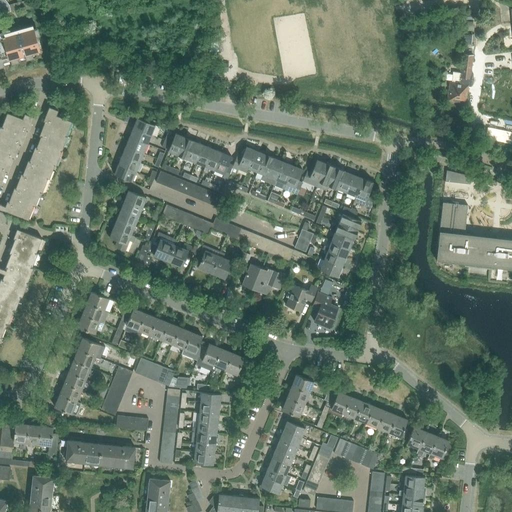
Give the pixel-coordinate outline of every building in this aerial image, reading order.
[(27,0),(22,2),(24,7),(24,8),(24,10),(30,8),(38,6),(36,0),(27,0)] [(22,2),(10,5),(12,11),(24,8),(24,7),(22,2)] [(0,7),(0,14),(12,11),(10,5),(8,5),(0,7)] [(0,67),(4,66),(3,62),(10,60),(11,64),(19,62),(26,60),(33,58),(32,54),(40,52),(36,36),(39,35),(37,28),(34,29),(33,28),(32,24),(0,33),(0,67)] [(470,35),(466,34),(461,34),(460,44),(472,45),(472,35),(470,35)] [(465,104),(468,86),(470,87),(471,79),(470,79),(473,55),(463,54),(460,73),(452,72),(451,83),(449,82),(445,102),(465,104)] [(216,71),(228,72),(228,63),(216,63),(216,71)] [(51,102),(49,107),(43,121),(45,122),(39,136),(41,137),(39,141),(36,147),(35,147),(29,161),(28,160),(22,174),(21,174),(16,188),(14,187),(14,188),(9,202),(7,201),(5,206),(0,204),(0,185),(0,186),(6,172),(7,172),(11,163),(13,158),(14,158),(20,145),(21,145),(27,131),(28,132),(32,123),(34,117),(25,114),(23,119),(7,112),(1,127),(0,127),(0,272),(4,274),(0,282),(0,337),(1,338),(7,324),(8,324),(14,310),(15,311),(21,297),(22,297),(33,268),(32,267),(37,253),(36,253),(42,238),(20,230),(17,229),(13,238),(15,239),(9,253),(11,254),(5,268),(6,268),(6,270),(0,268),(0,243),(1,241),(0,240),(0,208),(6,211),(28,220),(34,206),(35,206),(41,192),(42,193),(48,179),(49,179),(55,165),(56,166),(68,136),(66,136),(72,121),(56,115),(60,106),(51,102)] [(137,118),(133,128),(151,135),(155,125),(137,118)] [(133,128),(129,137),(147,144),(151,135),(133,128)] [(493,140),(495,130),(488,128),(485,139),(493,140)] [(177,156),(185,137),(175,133),(168,152),(177,156)] [(129,137),(125,146),(143,153),(147,144),(129,137)] [(187,160),(194,141),(185,137),(177,156),(187,160)] [(196,163),(203,145),(194,141),(187,160),(196,163)] [(205,167),(213,149),(203,145),(196,163),(205,167)] [(125,146),(122,155),(140,163),(143,153),(125,146)] [(246,147),(242,157),(237,155),(233,165),(232,167),(247,173),(248,169),(256,151),(246,147)] [(214,171),(222,152),(213,149),(205,167),(214,171)] [(248,169),(257,173),(265,154),(256,151),(248,169)] [(214,171),(223,175),(222,179),(227,181),(227,180),(232,167),(233,165),(228,163),(231,156),(222,152),(214,171)] [(255,177),(265,181),(274,158),(269,156),(269,155),(265,153),(265,154),(257,173),(255,177)] [(122,155),(118,164),(136,172),(140,163),(122,155)] [(265,181),(274,185),(283,162),(274,158),(265,181)] [(319,181),(326,164),(317,160),(311,173),(307,171),(302,181),(316,187),(319,181)] [(274,185),(283,189),(285,184),(292,165),(283,162),(274,185)] [(136,172),(118,164),(114,174),(132,181),(136,172)] [(326,164),(319,181),(316,187),(326,191),(328,185),(336,167),(326,164)] [(292,165),(285,184),(283,189),(297,195),(302,183),(297,181),(302,169),(292,165)] [(328,185),(338,189),(345,171),(336,167),(328,185)] [(471,176),(446,170),(445,181),(470,184),(471,176)] [(156,182),(161,184),(165,173),(160,171),(156,182)] [(338,189),(347,193),(354,175),(345,171),(338,189)] [(161,184),(166,186),(170,175),(165,173),(161,184)] [(166,186),(171,188),(175,177),(170,175),(166,186)] [(347,193),(356,196),(363,179),(354,175),(347,193)] [(171,188),(176,190),(180,179),(175,177),(171,188)] [(176,190),(181,192),(185,181),(180,179),(176,190)] [(363,179),(356,196),(354,201),(372,208),(374,188),(371,187),(373,182),(363,179)] [(241,186),(227,180),(227,181),(225,184),(239,190),(241,186)] [(181,192),(186,194),(190,183),(185,181),(181,192)] [(186,194),(191,196),(196,185),(190,183),(186,194)] [(209,183),(208,187),(222,193),(224,189),(209,183)] [(191,196),(196,198),(200,187),(196,185),(191,196)] [(196,198),(201,200),(205,189),(200,187),(196,198)] [(201,200),(206,202),(210,191),(205,189),(201,200)] [(128,190),(124,200),(142,207),(146,198),(128,190)] [(206,202),(211,204),(215,194),(210,191),(206,202)] [(215,194),(211,204),(216,207),(221,196),(215,194)] [(124,200),(121,209),(139,217),(142,207),(124,200)] [(443,202),(436,260),(464,263),(464,266),(494,270),(494,267),(511,268),(511,238),(464,233),(468,204),(443,202)] [(162,216),(167,218),(171,207),(166,204),(162,216)] [(304,216),(306,212),(308,208),(303,206),(301,210),(299,210),(298,214),(304,216)] [(167,218),(183,224),(187,213),(182,211),(177,222),(172,220),(177,209),(171,207),(167,218)] [(121,209),(117,218),(135,226),(139,217),(121,209)] [(177,222),(182,211),(177,209),(172,220),(177,222)] [(183,224),(198,231),(203,219),(198,217),(193,228),(188,226),(192,215),(187,213),(183,224)] [(342,214),(338,223),(357,231),(360,221),(342,214)] [(193,228),(198,217),(192,215),(188,226),(193,228)] [(117,218),(113,228),(131,235),(135,226),(117,218)] [(211,229),(216,231),(221,220),(215,218),(213,223),(211,229)] [(198,231),(203,233),(208,221),(203,219),(198,231)] [(216,231),(224,234),(229,223),(221,220),(216,231)] [(208,235),(211,229),(213,223),(208,221),(203,233),(208,235)] [(224,234),(232,238),(237,227),(229,223),(224,234)] [(338,223),(335,232),(353,240),(357,231),(338,223)] [(232,238),(238,240),(242,229),(237,227),(232,238)] [(109,237),(117,240),(114,246),(125,251),(126,250),(127,250),(131,240),(133,241),(135,237),(131,235),(113,228),(109,237)] [(238,240),(243,242),(247,231),(242,229),(238,240)] [(302,230),(299,237),(310,241),(313,234),(306,231),(302,230)] [(243,242),(248,244),(253,233),(247,231),(243,242)] [(168,261),(174,245),(177,239),(159,232),(156,238),(160,240),(154,255),(168,261)] [(335,232),(331,242),(349,249),(353,240),(335,232)] [(248,244),(253,246),(258,235),(253,233),(248,244)] [(253,246),(258,248),(263,237),(258,235),(253,246)] [(267,254),(268,255),(273,241),(263,237),(258,248),(268,252),(267,254)] [(299,237),(297,242),(308,247),(310,241),(299,237)] [(273,241),(268,255),(274,257),(275,255),(289,261),(289,260),(284,258),(279,256),(284,246),(273,241)] [(144,245),(143,245),(140,252),(146,254),(150,244),(145,242),(144,245)] [(308,247),(297,242),(294,247),(306,252),(308,247)] [(331,242),(327,251),(345,258),(349,249),(331,242)] [(156,247),(150,244),(147,252),(153,255),(156,247)] [(174,245),(168,261),(181,266),(188,251),(191,252),(193,248),(184,244),(182,248),(174,245)] [(199,267),(211,272),(220,252),(203,244),(200,253),(204,254),(199,267)] [(288,248),(284,246),(279,256),(284,258),(288,248)] [(294,250),(288,248),(284,258),(289,260),(294,250)] [(302,253),(294,250),(289,260),(292,254),(301,257),(302,253)] [(243,254),(240,262),(247,265),(251,254),(244,251),(243,254)] [(327,251),(323,260),(342,267),(345,258),(327,251)] [(220,252),(211,272),(224,278),(231,260),(223,257),(224,254),(220,252)] [(342,267),(323,260),(320,259),(316,268),(338,277),(342,267)] [(241,284),(255,290),(263,268),(250,263),(241,284)] [(263,268),(255,290),(268,295),(271,286),(273,287),(274,289),(277,288),(280,289),(286,274),(278,271),(277,271),(268,267),(267,270),(263,268)] [(323,285),(330,288),(333,283),(325,280),(323,285)] [(286,305),(293,308),(301,311),(306,299),(311,302),(317,288),(311,285),(308,291),(294,285),(286,305)] [(355,291),(352,290),(347,288),(343,298),(348,300),(351,301),(355,291)] [(91,291),(87,303),(104,310),(109,299),(91,291)] [(318,310),(318,311),(314,321),(329,328),(338,307),(330,304),(332,298),(318,292),(311,307),(318,310)] [(87,303),(82,314),(99,321),(103,323),(108,312),(104,310),(87,303)] [(136,335),(136,334),(138,331),(142,321),(145,313),(133,308),(130,316),(130,317),(128,320),(126,326),(124,325),(123,328),(124,329),(124,330),(136,335)] [(141,333),(149,336),(149,335),(153,326),(156,317),(145,313),(142,321),(138,331),(136,334),(141,335),(141,333)] [(99,321),(82,314),(77,326),(95,333),(96,329),(101,331),(104,324),(103,323),(99,321)] [(119,323),(124,325),(126,326),(128,320),(122,317),(119,323)] [(160,342),(161,340),(164,331),(168,322),(156,317),(153,326),(149,335),(148,338),(148,339),(152,341),(152,339),(160,342)] [(161,340),(172,345),(176,335),(179,327),(168,322),(164,331),(161,340)] [(172,345),(183,349),(187,340),(190,331),(179,327),(176,335),(172,345)] [(119,338),(122,331),(117,329),(114,336),(112,342),(116,344),(119,338)] [(187,340),(183,349),(182,352),(186,353),(188,351),(199,355),(203,346),(199,344),(202,336),(190,331),(187,340)] [(82,338),(77,349),(95,357),(100,345),(82,338)] [(202,360),(214,365),(221,348),(209,343),(202,360)] [(214,365),(225,370),(232,352),(221,348),(214,365)] [(77,349),(73,361),(91,368),(95,357),(77,349)] [(232,352),(225,370),(237,375),(244,357),(232,352)] [(135,372),(141,375),(146,360),(141,358),(135,372)] [(141,375),(146,377),(152,362),(146,360),(141,375)] [(73,361),(68,372),(86,379),(91,368),(73,361)] [(146,377),(152,379),(158,365),(152,362),(146,377)] [(152,379),(157,381),(163,367),(158,365),(152,379)] [(116,371),(130,377),(133,372),(119,366),(116,371)] [(157,381),(163,384),(169,369),(163,367),(157,381)] [(169,369),(163,384),(169,386),(175,371),(169,369)] [(114,377),(128,383),(130,377),(116,371),(114,377)] [(68,372),(64,383),(82,391),(86,379),(68,372)] [(296,375),(291,386),(309,393),(313,382),(296,375)] [(112,382),(126,388),(128,383),(114,377),(112,382)] [(178,377),(174,387),(186,388),(190,378),(178,377)] [(110,388),(124,394),(126,388),(112,382),(110,388)] [(64,383),(59,395),(77,402),(82,391),(64,383)] [(291,386),(287,398),(304,405),(309,393),(291,386)] [(107,393),(121,399),(124,394),(110,388),(107,393)] [(331,409),(343,414),(350,396),(338,391),(335,398),(333,403),(331,408),(331,409)] [(201,392),(200,402),(220,404),(221,394),(201,392)] [(105,399),(109,400),(119,404),(121,399),(107,393),(105,399)] [(77,402),(59,395),(54,407),(63,410),(72,414),(76,415),(81,404),(77,402)] [(343,414),(354,419),(361,401),(350,396),(343,414)] [(304,405),(287,398),(282,409),(299,416),(304,405)] [(107,406),(110,407),(113,408),(117,410),(119,404),(109,400),(107,406)] [(329,408),(331,408),(333,403),(327,401),(325,406),(329,408),(327,414),(322,412),(316,426),(321,428),(329,408)] [(354,419),(366,423),(373,405),(361,401),(354,419)] [(200,402),(199,412),(218,414),(220,404),(200,402)] [(366,423),(377,428),(384,410),(373,405),(366,423)] [(377,428),(388,433),(396,415),(384,410),(377,428)] [(199,412),(198,422),(217,424),(218,414),(199,412)] [(165,413),(164,419),(177,421),(177,414),(165,413)] [(396,415),(388,433),(400,437),(404,438),(408,430),(404,428),(407,419),(396,415)] [(192,431),(197,432),(216,434),(217,424),(198,422),(193,421),(192,431)] [(287,421),(283,430),(301,438),(305,428),(287,421)] [(25,449),(26,443),(28,424),(16,423),(15,429),(15,436),(14,441),(14,442),(20,443),(19,449),(25,449)] [(40,425),(28,424),(26,443),(38,445),(40,425)] [(40,425),(38,445),(49,446),(48,455),(56,456),(59,434),(52,433),(53,427),(40,425)] [(407,444),(418,448),(426,431),(414,426),(407,444)] [(283,430),(279,439),(298,447),(301,438),(283,430)] [(422,453),(429,456),(437,436),(426,431),(418,448),(417,452),(421,454),(422,453)] [(197,432),(196,442),(215,444),(216,434),(197,432)] [(437,436),(429,456),(428,457),(433,459),(434,455),(441,458),(443,454),(444,455),(445,455),(446,455),(446,454),(447,454),(448,454),(448,453),(449,453),(450,452),(450,451),(451,450),(451,449),(451,448),(451,447),(451,446),(450,445),(450,444),(449,444),(449,443),(448,443),(448,442),(449,440),(437,436)] [(334,453),(339,455),(345,441),(340,438),(334,453)] [(279,439),(276,449),(294,456),(298,447),(279,439)] [(135,447),(98,443),(68,440),(67,446),(66,461),(133,468),(135,447)] [(339,455),(345,458),(351,443),(345,441),(339,455)] [(196,442),(195,452),(214,454),(215,444),(196,442)] [(345,458),(351,460),(357,445),(351,443),(345,458)] [(322,444),(320,448),(331,452),(333,448),(322,444)] [(351,460),(356,462),(362,448),(357,445),(351,460)] [(320,448),(318,453),(329,457),(331,452),(320,448)] [(356,462),(362,465),(368,450),(362,448),(356,462)] [(276,449),(272,458),(290,465),(294,456),(276,449)] [(362,465),(367,467),(373,452),(368,450),(362,465)] [(214,454),(195,452),(194,462),(213,464),(214,454)] [(373,452),(367,467),(373,469),(379,454),(373,452)] [(318,453),(316,458),(327,463),(329,457),(318,453)] [(0,462),(20,465),(20,460),(12,460),(12,459),(0,457),(0,462)] [(272,458),(268,467),(286,475),(290,465),(272,458)] [(316,458),(314,463),(325,468),(327,463),(316,458)] [(314,463),(312,469),(323,474),(325,468),(314,463)] [(268,467),(264,476),(283,484),(286,475),(268,467)] [(312,469),(310,474),(320,479),(323,474),(312,469)] [(310,474),(307,480),(318,484),(320,479),(310,474)] [(29,511),(50,511),(54,477),(33,475),(29,511)] [(404,475),(403,485),(423,487),(424,477),(404,475)] [(283,484),(264,476),(260,486),(279,493),(283,484)] [(145,511),(166,511),(170,480),(149,478),(145,511)] [(307,480),(305,485),(316,490),(318,484),(307,480)] [(195,481),(189,483),(197,501),(203,498),(195,481)] [(187,495),(192,505),(195,511),(197,511),(201,510),(197,501),(189,483),(193,493),(187,495)] [(316,490),(305,485),(303,491),(314,496),(316,490)] [(403,485),(402,495),(422,497),(423,487),(403,485)] [(208,502),(213,506),(217,509),(219,494),(215,493),(208,502)] [(216,511),(227,511),(229,495),(219,494),(217,509),(216,511)] [(229,495),(227,511),(237,511),(239,496),(229,495)] [(402,495),(401,505),(421,507),(422,497),(402,495)] [(239,496),(237,511),(247,511),(249,497),(239,496)] [(249,497),(247,511),(262,511),(263,505),(258,505),(259,498),(249,497)] [(298,506),(309,507),(310,500),(299,498),(298,506)]
